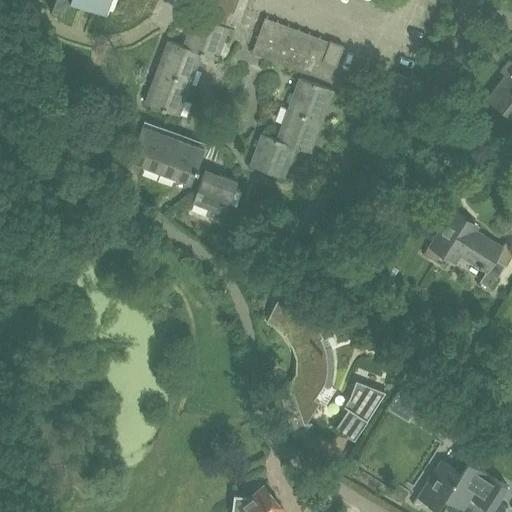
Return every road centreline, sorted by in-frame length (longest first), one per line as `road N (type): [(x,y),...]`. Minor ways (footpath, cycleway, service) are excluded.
road 1 (residential): [(377,511),(271,435),(243,309),(208,259),(0,139)]
road 2 (residential): [(511,165),(433,115),(430,101),(461,0)]
